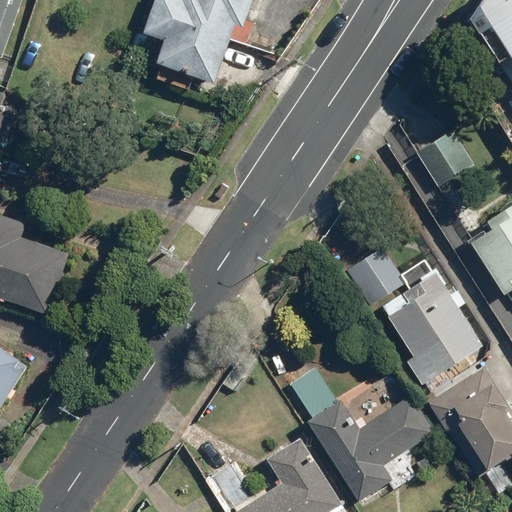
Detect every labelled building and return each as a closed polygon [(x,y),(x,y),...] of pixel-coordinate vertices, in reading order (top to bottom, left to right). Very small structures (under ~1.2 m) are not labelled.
[(0,0),(0,53),(6,55),(25,0),(0,0)] [(166,39),(158,62),(216,82),(236,22),(245,25),(253,0),(154,0),(144,32),(166,39)] [(511,0),(482,0),(469,21),(511,91),(511,0)] [(0,140),(15,94),(0,88),(0,140)] [(478,162),(463,139),(457,143),(448,129),(420,146),(445,184),(478,162)] [(493,227),(471,241),(504,293),(511,288),(511,203),(487,219),(493,227)] [(0,293),(52,312),(74,252),(26,235),(31,222),(0,210),(0,293)] [(386,245),(350,268),(374,304),(410,281),(386,245)] [(436,269),(382,303),(414,354),(406,358),(422,383),(484,344),(436,269)] [(0,412),(33,364),(0,341),(0,412)] [(314,415),(308,419),(358,499),(392,478),(383,464),(437,431),(414,394),(359,428),(321,366),(294,383),(314,415)] [(511,408),(485,366),(428,401),(448,434),(451,432),(478,475),(511,453),(511,421),(511,420),(511,419),(511,408)] [(282,481),(231,511),(330,511),(343,504),(302,436),(267,457),(282,481)]
